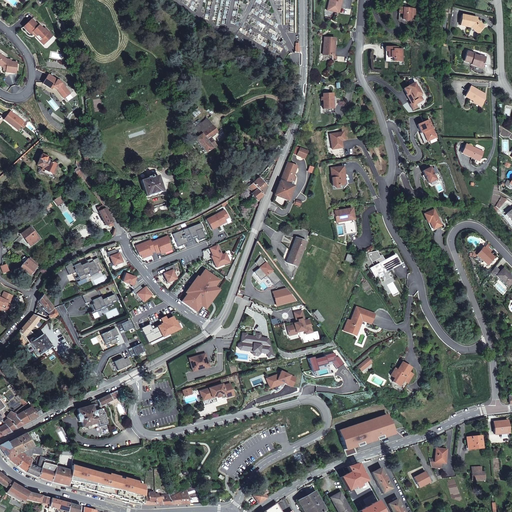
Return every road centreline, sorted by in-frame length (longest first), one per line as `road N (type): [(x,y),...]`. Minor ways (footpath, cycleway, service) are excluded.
road 1 (unclassified): [(363,0),(359,74),(392,161),(385,213),(439,331),(463,350),(489,344)]
road 2 (residential): [(131,375),(138,386),(134,416),(155,435),(306,398),(324,406),(321,434),(260,470),(236,511)]
road 3 (secondary): [(496,409),(321,471),(255,511)]
road 4 (residential): [(49,0),(77,75),(81,156),(122,237)]
road 5 (secondary): [(287,145),(214,328)]
road 6 (unclassified): [(287,145),(190,218),(122,237)]
road 7 (residential): [(489,344),(453,232),(476,225),(511,260)]
road 8 (secondary): [(304,0),(301,99),(287,145)]
road 9 (secondary): [(0,440),(131,375)]
